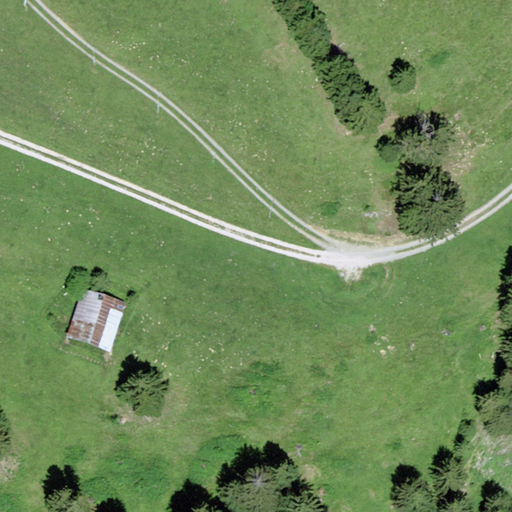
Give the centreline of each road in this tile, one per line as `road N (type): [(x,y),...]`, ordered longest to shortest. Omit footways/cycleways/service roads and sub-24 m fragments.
road 1 (track): [(511,191),(418,247),(323,258),(235,234),(0,141)]
road 2 (track): [(355,257),(290,222),(164,101),(32,0)]
